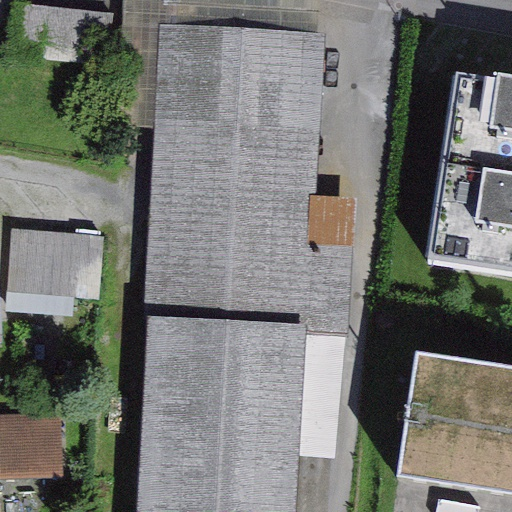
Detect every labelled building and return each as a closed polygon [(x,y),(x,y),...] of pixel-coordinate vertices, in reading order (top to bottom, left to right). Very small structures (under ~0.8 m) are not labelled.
[(315,28),(149,19),(132,313),(298,322),(315,28)] [(511,70),(460,62),(429,262),(511,274),(511,70)] [(95,235),(21,235),(22,305),(95,304),(95,235)] [(287,511),(298,322),(132,313),(120,511),(287,511)] [(511,362),(416,347),(396,471),(511,489),(511,362)] [(0,413),(0,511),(11,511),(10,480),(75,476),(71,409),(0,413)]
